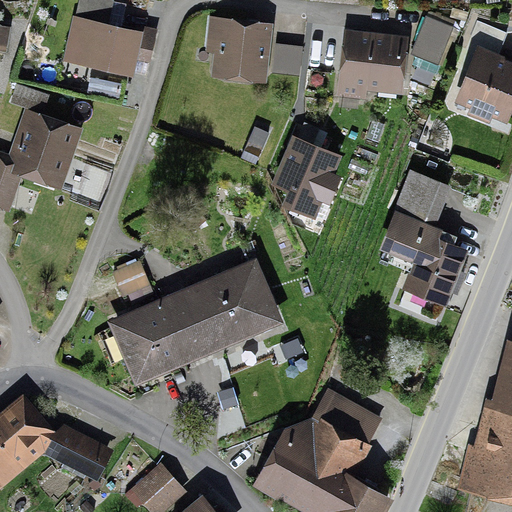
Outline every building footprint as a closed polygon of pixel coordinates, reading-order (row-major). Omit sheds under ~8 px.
[(269,22),(213,17),(210,46),(218,47),(215,71),(264,75),(269,22)] [(450,27),(428,19),(415,52),(437,61),(450,27)] [(0,48),(7,50),(11,23),(0,21),(0,48)] [(150,36),(77,22),(68,68),(141,84),(150,36)] [(403,37),(349,32),(344,90),(364,92),(364,84),(399,88),(403,37)] [(301,48),(278,45),(276,69),(298,71),(301,48)] [(511,100),(511,61),(479,48),(459,98),(506,117),(511,100)] [(88,91),(120,98),(123,82),(92,75),(88,91)] [(49,90),(17,81),(11,100),(43,110),(49,90)] [(0,148),(0,206),(10,210),(22,174),(35,178),(34,181),(54,188),(55,186),(76,193),(84,171),(78,169),(81,161),(73,158),(84,126),(25,106),(9,152),(0,148)] [(312,163),(270,147),(258,178),(300,194),(312,163)] [(90,170),(82,195),(93,199),(101,173),(90,170)] [(424,239),(450,248),(455,236),(428,226),(443,185),(412,174),(385,249),(417,260),(424,239)] [(196,228),(207,218),(201,210),(189,221),(196,228)] [(424,239),(417,260),(408,286),(451,301),(468,254),(450,248),(424,239)] [(118,267),(111,270),(123,295),(128,293),(132,300),(154,291),(140,259),(137,260),(136,257),(117,265),(118,267)] [(172,328),(268,289),(259,267),(163,306),(172,328)] [(268,289),(172,328),(186,361),(281,322),(268,289)] [(172,328),(163,306),(115,324),(136,379),(186,361),(172,328)] [(487,400),(464,494),(511,506),(511,360),(501,403),(487,400)] [(43,452),(56,428),(24,390),(0,409),(0,488),(0,489),(43,452)] [(297,511),(332,511),(361,482),(379,452),(317,420),(287,433),(256,492),(297,511)] [(56,428),(43,452),(63,462),(61,466),(84,477),(86,474),(97,479),(114,447),(64,422),(56,428)] [(162,461),(125,493),(138,507),(144,502),(152,511),(158,511),(186,488),(162,461)] [(361,482),(332,511),(386,511),(393,499),(361,482)] [(219,511),(208,498),(191,511),(219,511)]
